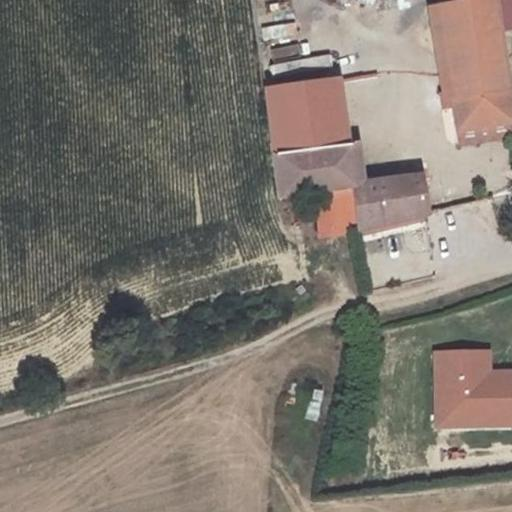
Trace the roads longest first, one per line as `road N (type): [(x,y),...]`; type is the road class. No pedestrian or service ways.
road 1 (track): [(366,302),(206,366),(0,425)]
road 2 (unclassified): [(511,260),(366,302)]
